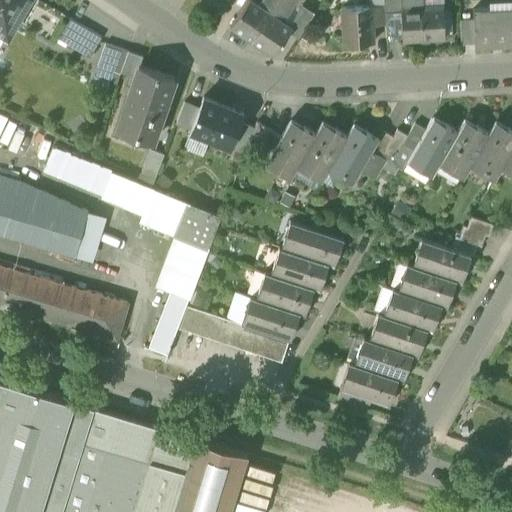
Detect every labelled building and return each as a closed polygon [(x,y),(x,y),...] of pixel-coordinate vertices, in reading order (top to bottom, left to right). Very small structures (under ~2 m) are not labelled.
[(0,0),(0,30),(6,34),(7,35),(27,0),(0,0)] [(251,40),(270,12),(259,5),(252,0),(247,0),(229,26),(251,40)] [(262,0),(259,5),(270,12),(278,0),(262,0)] [(278,0),(270,12),(282,20),(296,0),(295,0),(278,0)] [(289,25),(303,5),(296,0),(282,20),(289,25)] [(384,0),(385,6),(385,12),(401,11),(400,0),(384,0)] [(400,0),(401,11),(403,39),(445,37),(444,30),(452,29),(451,17),(446,18),(445,7),(443,7),(443,3),(422,5),(421,0),(400,0)] [(511,0),(488,0),(489,9),(511,7),(511,0)] [(41,5),(29,21),(40,30),(53,14),(41,5)] [(289,31),(298,38),(314,12),(303,5),(289,25),(292,27),(289,31)] [(386,25),(385,12),(385,6),(383,6),(374,6),(372,7),(373,25),(386,25)] [(341,8),(343,45),(374,43),(373,25),(372,7),(341,8)] [(476,44),(476,45),(511,43),(511,7),(489,9),(474,10),(475,20),(476,44)] [(385,12),(386,25),(397,39),(403,39),(401,11),(385,12)] [(289,25),(282,20),(270,12),(251,40),(272,55),(289,31),(292,27),(289,25)] [(56,38),(90,57),(102,36),(68,17),(56,38)] [(460,21),(461,45),(476,44),(475,20),(460,21)] [(121,72),(129,51),(105,42),(93,76),(117,84),(121,72)] [(121,72),(135,77),(139,65),(140,65),(143,55),(129,51),(121,72)] [(117,130),(153,142),(175,77),(140,65),(139,65),(135,77),(117,130)] [(191,129),(190,130),(210,138),(230,146),(231,145),(240,122),(243,113),(203,97),(199,108),(191,129)] [(176,123),(191,129),(199,108),(184,102),(176,123)] [(433,115),(431,118),(444,125),(446,123),(433,115)] [(292,118),(291,121),(302,128),(304,125),(292,118)] [(438,163),(441,158),(458,130),(446,123),(444,125),(431,118),(425,128),(413,149),(409,156),(434,170),(438,163)] [(465,118),(463,121),(475,128),(476,125),(465,118)] [(256,120),(254,128),(247,144),(258,151),(271,129),(256,120)] [(323,120),(321,123),(334,130),(335,128),(323,120)] [(496,120),(494,123),(506,130),(508,127),(496,120)] [(296,166),(299,161),(316,132),(304,125),(302,128),(291,121),(282,135),(269,157),(268,159),(292,173),(296,166)] [(463,121),(458,130),(441,158),(465,172),(469,166),(472,161),(489,132),(476,125),(475,128),(463,121)] [(231,145),(234,146),(243,123),(240,122),(231,145)] [(354,122),(352,125),(364,132),(366,129),(354,122)] [(415,122),(407,135),(403,143),(404,143),(413,149),(425,128),(415,122)] [(245,150),(247,144),(254,128),(243,123),(234,146),(245,150)] [(321,123),(316,132),(299,161),(323,175),(328,168),(330,163),(347,135),(335,128),(334,130),(321,123)] [(494,123),(489,132),(472,161),(496,175),(501,168),(503,164),(511,148),(511,129),(508,127),(506,130),(494,123)] [(352,125),(347,135),(330,163),(343,170),(340,175),(352,182),(359,169),(360,168),(371,149),(378,137),(366,129),(364,132),(352,125)] [(282,135),(271,129),(258,151),(269,157),(282,135)] [(397,129),(393,136),(385,150),(390,153),(390,152),(396,156),(404,143),(403,143),(407,135),(397,129)] [(204,152),(210,138),(190,130),(185,145),(186,148),(201,154),(204,152)] [(383,164),(390,153),(385,150),(393,136),(382,130),(378,137),(371,149),(383,156),(379,162),(383,164)] [(390,153),(383,164),(382,167),(398,176),(407,160),(409,156),(413,149),(404,143),(396,156),(390,152),(390,153)] [(104,196),(114,171),(53,146),(43,170),(104,196)] [(142,171),(156,176),(164,153),(151,148),(142,171)] [(511,148),(503,164),(511,169),(511,148)] [(383,156),(371,149),(360,168),(369,173),(373,172),(379,162),(383,156)] [(432,175),(434,170),(409,156),(407,160),(432,175)] [(463,177),(465,172),(441,158),(438,163),(463,177)] [(291,174),(292,173),(268,159),(266,163),(290,177),(291,174)] [(320,180),(323,175),(299,161),(296,166),(320,180)] [(493,180),(496,175),(472,161),(469,166),(493,180)] [(375,179),(382,167),(383,164),(379,162),(373,172),(369,173),(360,168),(359,169),(375,179)] [(328,168),(340,175),(343,170),(330,163),(328,168)] [(511,174),(511,169),(503,164),(501,168),(511,174)] [(316,188),(320,180),(296,166),(292,173),(291,174),(316,188)] [(323,175),(320,180),(332,187),(340,175),(328,168),(323,175)] [(104,196),(125,204),(135,179),(114,171),(104,196)] [(0,232),(4,234),(19,181),(7,178),(0,175),(0,232)] [(153,187),(135,179),(125,204),(144,212),(153,187)] [(88,211),(19,181),(4,234),(75,254),(88,211)] [(190,202),(153,187),(144,212),(141,220),(177,234),(178,235),(190,202)] [(412,207),(398,199),(391,212),(405,220),(412,207)] [(220,215),(190,202),(178,235),(177,234),(158,284),(170,289),(190,296),(206,252),(220,215)] [(106,217),(88,211),(75,254),(94,259),(106,217)] [(471,216),(467,228),(487,234),(490,235),(494,224),(472,217),(471,216)] [(296,223),(287,250),(328,263),(332,264),(336,252),(339,253),(344,238),(296,223)] [(483,246),(487,234),(467,228),(464,227),(460,238),(480,245),(483,246)] [(475,257),(480,245),(460,238),(457,237),(456,237),(452,248),(472,255),(471,256),(475,257)] [(428,240),(419,267),(457,280),(460,281),(464,269),(467,270),(471,256),(472,255),(452,248),(428,240)] [(323,277),(328,263),(287,250),(285,249),(276,275),(314,288),(317,289),(321,277),(323,277)] [(0,264),(0,303),(77,326),(77,327),(117,339),(128,302),(87,290),(87,291),(0,264)] [(452,294),(457,280),(419,267),(413,265),(405,292),(442,304),(446,306),(450,293),(452,294)] [(309,303),(314,288),(276,275),(271,274),(262,300),(300,313),(303,314),(306,302),(309,303)] [(374,309),(391,315),(398,291),(381,286),(374,309)] [(212,293),(197,288),(192,303),(206,309),(212,293)] [(168,354),(190,296),(170,289),(148,348),(168,354)] [(437,319),(442,304),(405,292),(399,290),(398,291),(391,315),(390,317),(427,329),(431,330),(435,318),(437,319)] [(234,291),(226,318),(232,320),(244,324),(247,325),(256,298),(234,291)] [(294,328),(300,313),(262,300),(256,298),(247,325),(255,328),(266,332),(278,335),(287,339),(291,327),(294,328)] [(178,328),(190,332),(198,309),(187,305),(178,328)] [(190,332),(202,336),(209,313),(198,309),(190,332)] [(202,336),(213,339),(221,317),(209,313),(202,336)] [(422,343),(427,329),(390,317),(384,315),(375,341),(413,354),(416,355),(420,343),(422,343)] [(213,339),(225,343),(232,320),(226,318),(221,317),(213,339)] [(225,343),(236,347),(244,324),(232,320),(225,343)] [(236,347),(247,351),(255,328),(247,325),(244,324),(236,347)] [(247,351),(259,355),(266,332),(255,328),(247,351)] [(259,355),(270,358),(278,335),(266,332),(259,355)] [(287,339),(278,335),(270,358),(282,362),(289,339),(287,339)] [(346,359),(361,364),(369,341),(354,336),(346,359)] [(408,368),(413,354),(375,341),(369,339),(369,341),(361,364),(360,366),(398,378),(402,380),(406,368),(408,368)] [(393,393),(398,378),(360,366),(355,364),(346,393),(370,401),(389,407),(390,404),(387,403),(390,392),(393,393)] [(0,511),(57,511),(90,406),(0,378),(0,511)] [(336,400),(367,410),(370,401),(346,393),(339,391),(336,400)] [(194,437),(90,406),(57,511),(135,511),(150,463),(184,472),(171,511),(227,511),(246,453),(194,437)] [(150,463),(135,511),(171,511),(184,472),(150,463)]
